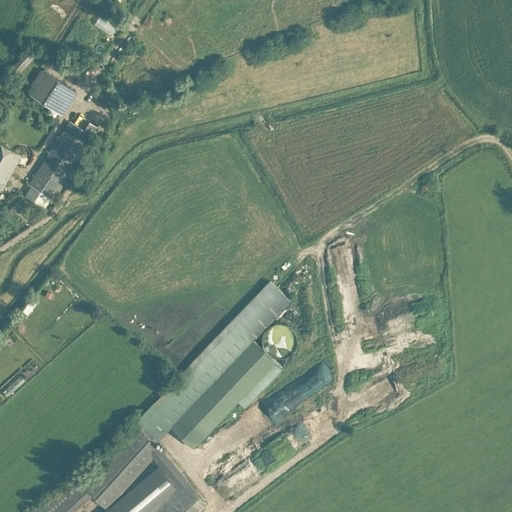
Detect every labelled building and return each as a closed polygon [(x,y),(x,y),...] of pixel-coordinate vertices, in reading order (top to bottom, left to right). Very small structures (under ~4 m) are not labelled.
[(61,115),(76,91),(44,71),(29,94),(61,115)] [(145,83),(149,92),(169,82),(165,74),(145,83)] [(114,81),(126,87),(129,81),(117,75),(114,81)] [(163,87),(143,95),(145,101),(165,93),(163,87)] [(50,197),(91,135),(70,121),(29,183),(50,197)] [(21,154),(0,141),(0,188),(2,189),(21,154)] [(178,376),(149,405),(171,426),(253,340),(291,300),(270,280),(248,303),(232,320),(188,366),(178,376)] [(0,337),(6,345),(13,340),(3,329),(0,332),(0,337)] [(247,397),(286,354),(265,335),(192,414),(195,417),(188,425),(199,435),(240,390),(247,397)] [(239,431),(246,425),(242,421),(235,426),(239,431)] [(74,480),(36,511),(74,511),(92,497),(93,496),(106,508),(153,459),(155,462),(102,511),(195,511),(206,503),(154,443),(138,427),(84,487),(74,480)]
